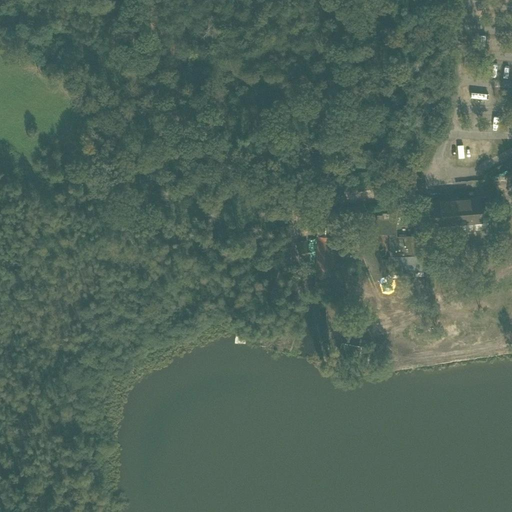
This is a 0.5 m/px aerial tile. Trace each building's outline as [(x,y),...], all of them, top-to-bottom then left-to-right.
[(428,202),(430,227),(449,225),(482,223),(480,198),(428,202)] [(310,200),(311,214),(314,213),(324,213),(324,212),(323,199),(310,200)] [(325,226),(325,227),(333,226),(350,225),(365,224),(364,207),(350,208),(350,210),(324,212),(324,213),(325,226)] [(176,222),(192,227),(195,216),(193,215),(193,214),(180,210),(176,222)] [(314,213),(315,227),(325,226),(324,213),(314,213)] [(370,234),(380,234),(380,221),(367,228),(370,234)] [(380,234),(396,235),(396,221),(380,221),(380,234)] [(359,237),(379,279),(389,275),(388,273),(382,260),(370,234),(367,228),(365,224),(350,225),(357,238),(359,237)] [(325,227),(325,238),(318,238),(315,278),(329,279),(332,242),(333,226),(325,227)] [(359,237),(357,238),(376,280),(379,279),(359,237)] [(423,272),(422,257),(421,237),(389,238),(390,258),(391,258),(391,260),(382,260),(388,273),(393,273),(423,272)] [(297,246),(302,264),(311,262),(306,244),(297,246)] [(342,300),(326,300),(325,326),(342,326),(342,300)] [(452,325),(441,326),(442,335),(453,334),(452,325)] [(362,347),(340,343),(337,359),(349,362),(350,355),(360,357),(362,347)]
